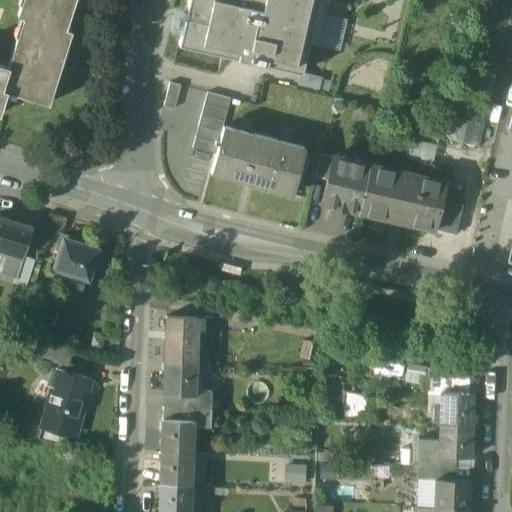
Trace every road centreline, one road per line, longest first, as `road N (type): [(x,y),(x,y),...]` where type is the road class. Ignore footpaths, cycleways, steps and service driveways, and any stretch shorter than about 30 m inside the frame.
road 1 (tertiary): [(138,213),(511,297)]
road 2 (track): [(136,297),(504,372)]
road 3 (residential): [(138,213),(144,0)]
road 4 (residential): [(494,511),(511,327)]
road 5 (tertiary): [(0,166),(138,213)]
